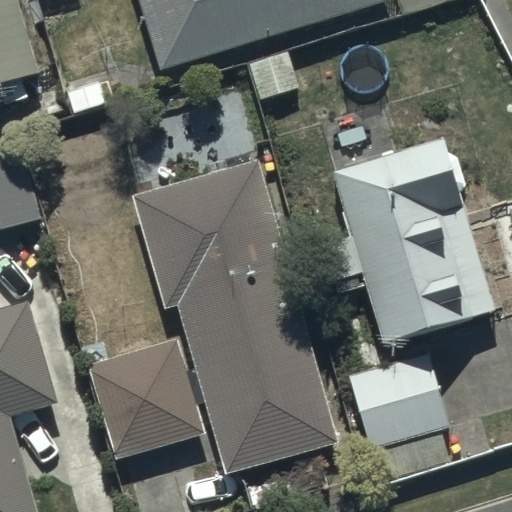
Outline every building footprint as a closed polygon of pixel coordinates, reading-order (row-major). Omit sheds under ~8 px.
[(0,0),(0,90),(43,78),(20,0),(0,0)] [(139,0),(161,71),(389,0),(139,0)] [(0,230),(46,217),(22,135),(0,141),(0,230)] [(447,141),(334,173),(385,348),(498,315),(447,141)] [(260,162),(133,197),(164,312),(179,308),(224,473),(337,442),(260,162)] [(0,511),(38,511),(12,421),(60,406),(29,304),(0,312),(0,511)] [(103,342),(81,349),(119,466),(207,437),(175,339),(108,360),(103,342)] [(352,376),(374,451),(449,429),(428,354),(352,376)]
